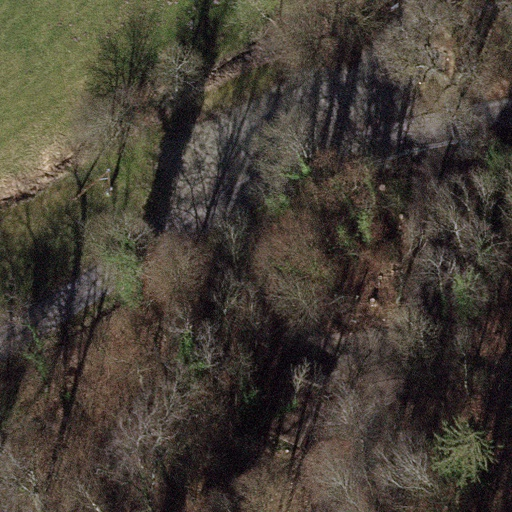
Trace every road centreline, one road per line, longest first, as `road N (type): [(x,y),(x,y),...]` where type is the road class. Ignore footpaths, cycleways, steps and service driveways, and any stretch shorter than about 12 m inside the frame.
road 1 (residential): [(0,338),(275,183),(435,140)]
road 2 (track): [(342,511),(436,310),(435,140)]
